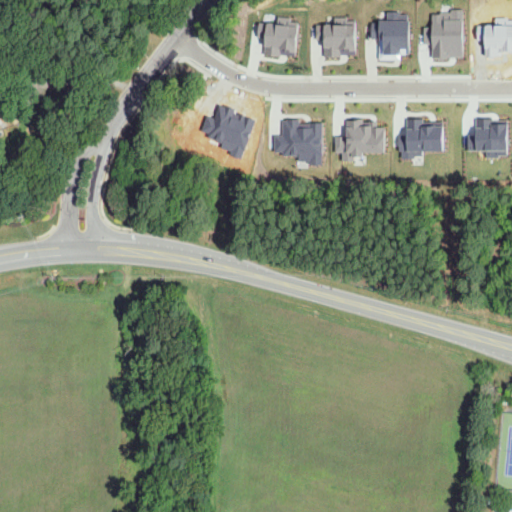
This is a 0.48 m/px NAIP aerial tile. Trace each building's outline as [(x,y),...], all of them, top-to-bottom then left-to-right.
[(439,11),(455,10),(455,5),(469,5),(470,53),(441,53),(440,39),(432,39),(432,26),(439,26),(439,11)] [(385,15),(416,15),(415,51),(384,50),(385,15)] [(497,16),(511,16),(511,50),(492,50),(492,37),(486,37),(486,25),(497,25),(497,16)] [(271,19),(302,19),(302,49),(272,49),(271,19)] [(330,20),(361,19),(361,51),(330,51),(330,20)] [(233,100),(261,114),(246,144),(218,129),(233,100)] [(158,124),(158,121),(157,112),(171,110),(172,111),(183,112),(183,119),(179,120),(179,122),(174,122),(174,123),(158,124)] [(408,114),(446,116),(445,144),(406,142),(408,114)] [(477,115),(511,115),(511,151),(476,150),(477,115)] [(348,117),(389,119),(388,147),(347,146),(348,117)] [(291,118),(332,120),(330,154),(289,152),(291,118)] [(173,183),(173,179),(170,179),(170,159),(174,159),(174,152),(189,152),(190,179),(188,179),(188,183),(173,183)] [(131,425),(131,419),(131,407),(140,407),(140,425),(131,425)]
